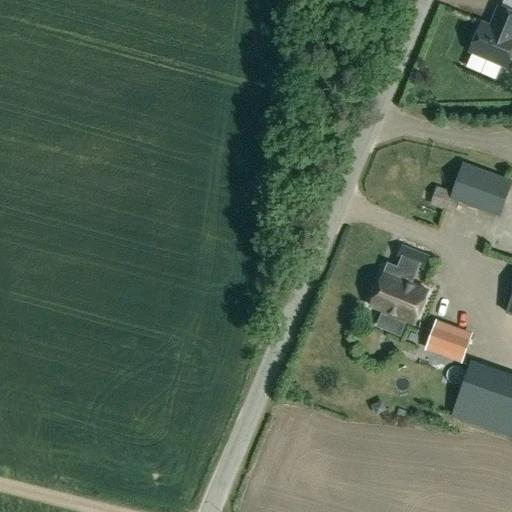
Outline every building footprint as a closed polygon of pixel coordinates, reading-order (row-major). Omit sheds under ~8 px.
[(482,23),(470,51),(507,67),(511,55),(511,12),(499,7),(493,22),(497,24),(495,29),(482,23)] [(500,216),(511,182),(511,178),(464,161),(450,199),(500,216)] [(417,268),(423,270),(428,258),(401,247),(396,259),(400,261),(417,268)] [(388,263),(372,305),(383,309),(377,327),(400,336),(407,318),(415,321),(427,290),(411,284),(415,274),(398,267),(388,263)] [(427,350),(461,362),(470,335),(436,323),(427,350)] [(451,418),(511,439),(511,379),(470,365),(451,418)]
